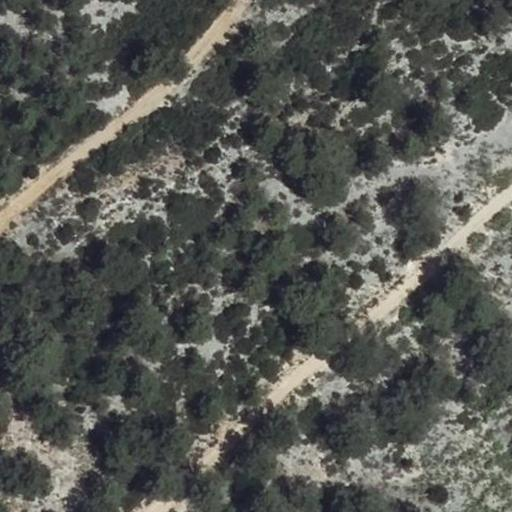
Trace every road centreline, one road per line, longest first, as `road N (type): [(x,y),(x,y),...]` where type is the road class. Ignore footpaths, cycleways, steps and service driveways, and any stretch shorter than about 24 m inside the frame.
road 1 (track): [(159,511),(511,192)]
road 2 (track): [(0,222),(207,39),(235,0)]
